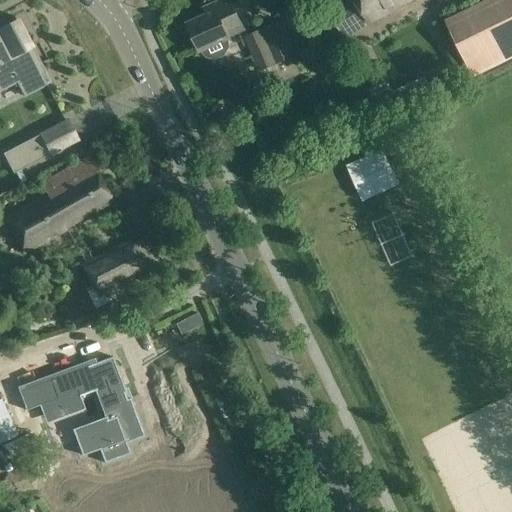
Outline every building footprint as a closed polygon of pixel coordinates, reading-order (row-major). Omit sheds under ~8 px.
[(205,17),(188,25),(199,51),(201,50),(202,52),(202,53),(203,54),(204,54),(205,55),(206,56),(207,57),(208,57),(209,58),(210,58),(211,58),(213,59),(214,59),(215,59),(216,58),(217,58),(219,58),(220,57),(221,57),(222,56),(223,55),(224,55),(224,54),(225,53),(226,52),(226,51),(227,50),(227,48),(228,47),(228,46),(228,45),(228,44),(228,42),(227,41),(227,40),(227,39),(228,38),(228,36),(242,30),(228,0),(219,0),(202,8),(205,17)] [(408,0),(355,0),(371,25),(373,24),(371,22),(408,0)] [(511,0),(489,0),(490,2),(446,23),(472,76),(511,56),(511,0)] [(0,90),(16,83),(23,97),(46,85),(42,76),(44,75),(45,75),(46,75),(20,24),(0,34),(0,90)] [(292,57),(277,24),(246,38),(260,71),(292,57)] [(302,53),(301,53),(306,65),(319,59),(314,48),(302,53)] [(334,53),(323,59),(328,68),(339,62),(334,53)] [(263,80),(245,89),(257,112),(268,106),(275,103),(263,80)] [(214,121),(212,127),(215,133),(221,135),(227,132),(228,126),(225,120),(219,118),(214,121)] [(13,174),(75,141),(65,121),(2,154),(13,174)] [(20,252),(26,248),(27,250),(43,241),(41,238),(53,231),(55,234),(95,212),(112,202),(89,161),(87,158),(81,161),(70,167),(40,184),(44,192),(40,195),(42,198),(2,220),(20,252)] [(125,285),(161,267),(146,236),(81,269),(90,287),(85,290),(95,310),(129,294),(125,285)] [(112,357),(49,380),(56,399),(76,391),(79,397),(94,391),(105,421),(73,433),(81,456),(99,449),(104,463),(129,453),(125,443),(143,436),(129,398),(126,399),(124,393),(125,392),(112,357)]
